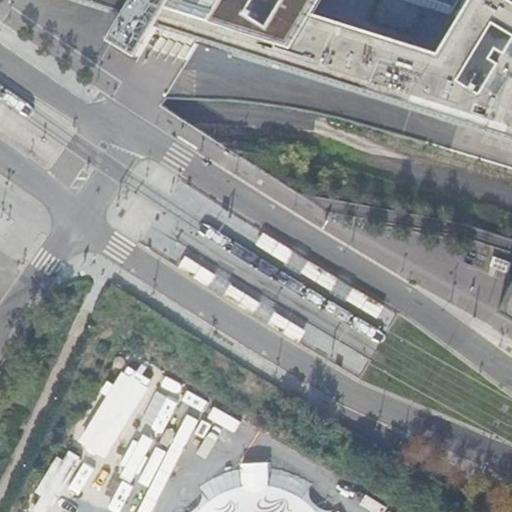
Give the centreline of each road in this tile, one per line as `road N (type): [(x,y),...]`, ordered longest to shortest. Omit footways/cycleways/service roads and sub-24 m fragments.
road 1 (primary): [(77,216),(336,384),(511,464)]
road 2 (primary): [(511,375),(415,305),(131,131)]
road 3 (primary): [(131,131),(0,50)]
road 4 (trunk): [(0,337),(77,216)]
